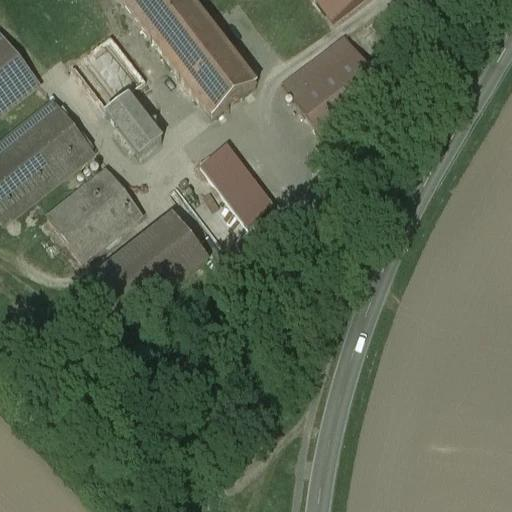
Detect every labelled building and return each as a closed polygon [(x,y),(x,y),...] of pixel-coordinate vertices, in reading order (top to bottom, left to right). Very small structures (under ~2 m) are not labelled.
[(115,0),(151,45),(195,11),(185,0),(115,0)] [(313,0),(334,27),(368,0),(313,0)] [(439,47),(449,43),(457,35),(461,24),(462,13),(459,2),(457,0),(402,0),(399,9),(398,20),(401,31),(408,39),(417,46),(428,48),(439,47)] [(257,92),(195,11),(151,45),(213,125),(257,92)] [(0,120),(39,89),(0,39),(0,120)] [(345,43),(282,91),(328,150),(390,102),(345,43)] [(147,89),(112,44),(73,75),(142,163),(161,147),(127,105),(147,89)] [(54,109),(0,151),(0,226),(4,232),(95,161),(54,109)] [(227,152),(201,171),(248,232),(273,213),(227,152)] [(107,177),(48,223),(84,268),(142,222),(107,177)] [(173,223),(79,298),(113,342),(208,267),(173,223)]
